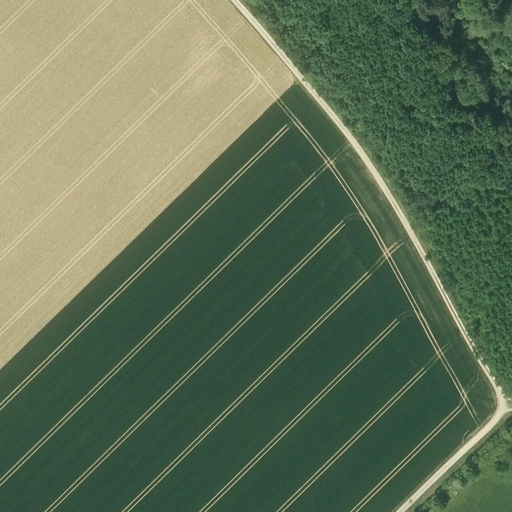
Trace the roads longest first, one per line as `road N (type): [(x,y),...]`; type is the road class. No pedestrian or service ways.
road 1 (track): [(232,0),(367,162),(501,409)]
road 2 (track): [(404,511),(501,409)]
